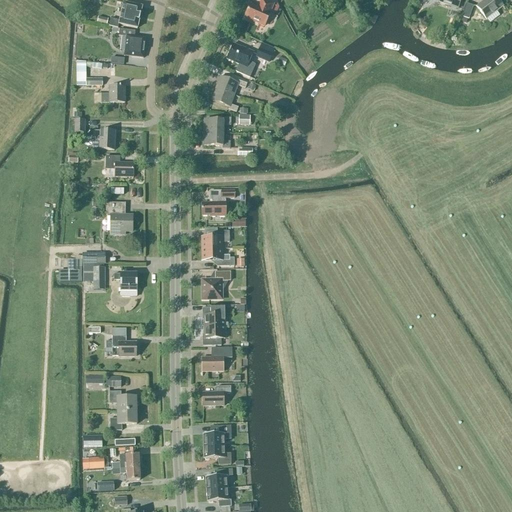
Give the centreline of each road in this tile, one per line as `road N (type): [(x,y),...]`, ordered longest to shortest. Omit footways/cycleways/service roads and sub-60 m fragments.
road 1 (tertiary): [(181,511),(172,117)]
road 2 (residential): [(162,0),(150,105),(172,117)]
road 3 (tertiary): [(172,117),(219,0)]
